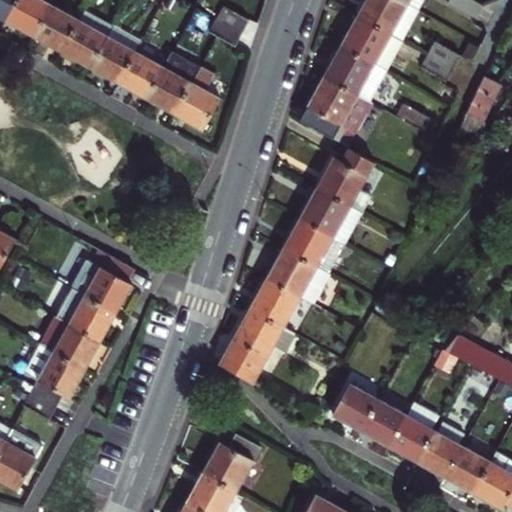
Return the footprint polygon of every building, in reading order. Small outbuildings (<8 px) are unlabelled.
[(0,0),(0,16),(8,21),(19,0),(0,0)] [(36,37),(53,7),(40,0),(19,0),(8,21),(23,29),(36,37)] [(184,0),(166,0),(166,1),(180,8),(184,0)] [(367,0),(368,0),(359,15),(393,34),(411,3),(405,0),(367,0)] [(405,0),(411,3),(422,9),(427,0),(405,0)] [(494,10),(475,0),(466,0),(462,8),(488,21),(494,10)] [(225,3),(217,17),(244,32),(252,18),(225,3)] [(402,38),(405,40),(422,9),(411,3),(393,34),(402,38)] [(64,52),(80,22),(53,7),(36,37),(50,44),(64,52)] [(349,33),(342,44),(386,68),(402,38),(393,34),(359,15),(349,33)] [(237,46),(244,32),(217,17),(210,31),(237,46)] [(108,37),(80,22),(64,52),(77,59),(91,67),(108,37)] [(106,75),(120,83),(137,53),(108,37),(91,67),(106,75)] [(444,43),(437,57),(463,70),(469,57),(444,43)] [(326,73),(370,97),(386,68),(342,44),(336,56),(326,73)] [(135,91),(148,98),(164,68),(137,53),(120,83),(135,91)] [(164,68),(148,98),(162,106),(176,114),(200,70),(171,56),(164,68)] [(455,83),(463,70),(437,57),(430,70),(455,83)] [(511,86),(511,64),(494,87),(498,89),(507,93),(511,86)] [(211,76),(200,70),(176,114),(193,123),(203,129),(220,98),(204,90),(211,76)] [(306,120),(347,142),(372,98),(370,97),(326,73),(317,88),(308,105),(313,108),(306,120)] [(481,79),(455,133),(470,141),(498,89),(494,87),(481,79)] [(417,106),(409,118),(432,131),(439,118),(417,106)] [(319,184),(354,203),(362,189),(379,159),(352,144),(344,159),(335,155),(328,168),(319,184)] [(425,151),(412,177),(419,181),(425,184),(438,158),(425,151)] [(311,200),(303,214),(338,233),(354,203),(319,184),(311,200)] [(374,195),(362,189),(354,203),(366,210),(374,195)] [(366,210),(354,203),(338,233),(349,239),(366,210)] [(297,225),(286,246),(321,263),(338,233),(303,214),(297,225)] [(4,233),(0,230),(0,272),(18,241),(4,233)] [(349,239),(338,233),(321,263),(333,269),(349,239)] [(278,261),(269,276),(303,295),(321,263),(286,246),(278,261)] [(89,257),(74,285),(119,309),(126,296),(135,281),(130,278),(136,267),(100,247),(94,259),(89,257)] [(303,295),(315,301),(333,269),(321,263),(303,295)] [(252,307),(286,325),(303,295),(269,276),(261,291),(252,307)] [(74,285),(58,315),(102,340),(111,324),(119,309),(74,285)] [(221,364),(254,382),(277,340),(290,347),(298,332),(286,325),(252,307),(240,329),(221,364)] [(58,315),(44,341),(87,365),(94,354),(102,340),(58,315)] [(491,354),(452,335),(440,350),(478,369),(491,354)] [(87,365),(44,341),(35,358),(77,384),(82,375),(87,365)] [(478,369),(499,380),(511,386),(511,364),(491,354),(478,369)] [(31,388),(56,401),(62,389),(68,392),(71,385),(42,367),(31,388)] [(347,418),(364,427),(381,396),(350,379),(332,410),(347,418)] [(56,401),(31,388),(24,402),(49,416),(56,401)] [(393,443),(411,412),(381,396),(364,427),(378,435),(393,443)] [(421,458),(438,427),(411,412),(393,443),(410,452),(421,458)] [(447,472),(472,428),(445,414),(438,427),(421,458),(435,466),(447,472)] [(0,417),(0,431),(5,435),(11,423),(0,417)] [(47,437),(14,419),(11,423),(5,435),(0,444),(0,473),(6,477),(22,486),(47,437)] [(205,469),(240,488),(264,444),(237,428),(230,442),(222,438),(213,453),(205,469)] [(461,479),(476,488),(501,444),(472,428),(447,472),(461,479)] [(511,450),(501,444),(476,488),(493,497),(503,502),(506,496),(511,499),(511,450)] [(209,511),(226,511),(240,488),(205,469),(196,485),(188,500),(209,511)] [(305,511),(346,511),(347,511),(334,503),(315,493),(305,511)] [(209,511),(188,500),(181,511),(209,511)]
